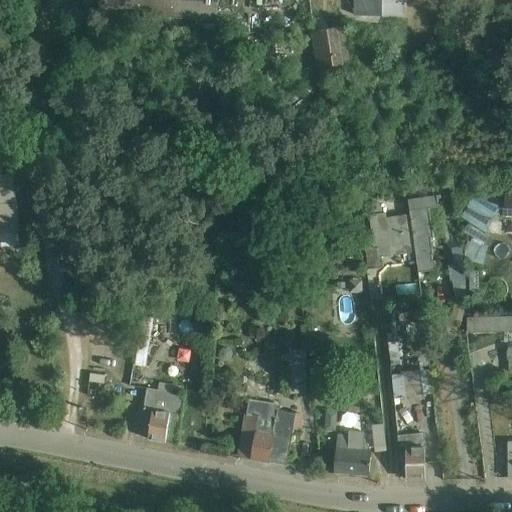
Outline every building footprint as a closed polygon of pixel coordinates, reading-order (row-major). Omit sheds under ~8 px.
[(125,16),(219,21),(219,0),(101,0),(100,30),(124,32),(125,16)] [(404,0),(354,0),(354,16),(404,16),(404,0)] [(344,26),(311,32),(318,74),(351,68),(344,26)] [(309,82),(308,68),(268,72),(269,86),(309,82)] [(0,86),(0,111),(5,112),(8,99),(6,99),(8,88),(0,86)] [(0,232),(17,231),(11,174),(0,175),(0,173),(1,173),(0,165),(0,232)] [(478,191),(463,217),(486,232),(504,201),(484,189),(481,194),(478,191)] [(419,272),(436,269),(435,260),(434,260),(431,238),(434,238),(430,208),(439,207),(437,194),(409,197),(411,214),(416,252),(419,272)] [(379,257),(416,252),(411,214),(387,217),(387,213),(370,214),(374,246),(366,248),(368,270),(380,268),(379,257)] [(468,240),(465,260),(484,263),(488,244),(486,244),(491,235),(468,223),(464,232),(474,237),(472,241),(468,240)] [(453,247),(456,264),(449,265),(451,281),(455,280),(457,298),(453,319),(464,321),(469,295),(461,246),(453,247)] [(301,267),(319,266),(319,253),(301,254),(301,267)] [(229,264),(221,277),(231,283),(239,270),(229,264)] [(194,266),(147,265),(147,282),(160,281),(160,293),(174,293),(173,290),(181,290),(181,291),(194,291),(194,266)] [(363,292),(362,279),(348,280),(349,293),(363,292)] [(387,334),(392,366),(401,365),(394,308),(387,309),(390,334),(387,334)] [(135,365),(146,366),(154,318),(143,316),(135,365)] [(511,331),(511,316),(467,318),(467,332),(511,331)] [(392,373),(395,404),(400,404),(399,398),(405,397),(405,396),(432,393),(429,369),(424,370),(423,365),(428,364),(426,350),(416,352),(418,365),(420,365),(421,370),(392,373)] [(290,393),(307,393),(306,351),(289,351),(290,393)] [(153,410),(148,439),(178,444),(185,394),(181,393),(182,386),(159,382),(158,390),(147,388),(144,408),(153,410)] [(240,457),(287,465),(294,427),(303,428),(305,415),(296,412),(296,414),(280,411),(281,406),(250,400),(240,457)] [(336,430),(337,411),(325,411),(324,429),(336,430)] [(370,425),(372,444),(381,443),(379,424),(370,425)] [(334,473),(369,476),(371,448),(364,448),(365,433),(349,431),(349,435),(338,434),(334,473)] [(409,480),(424,479),(423,433),(398,435),(403,468),(408,468),(409,480)]
